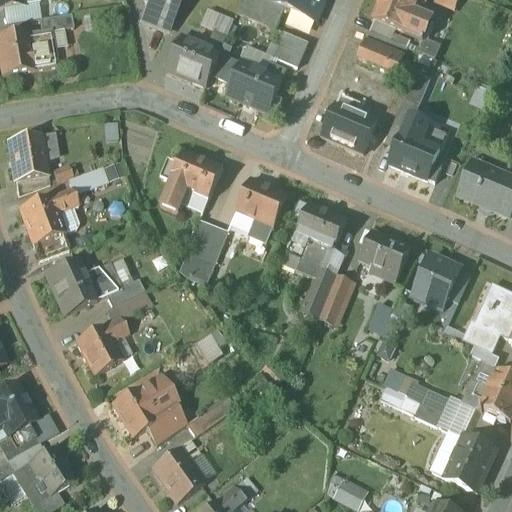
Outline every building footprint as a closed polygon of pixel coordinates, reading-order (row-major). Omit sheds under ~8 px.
[(0,0),(0,14),(24,10),(24,8),(22,0),(0,0)] [(34,0),(22,0),(24,8),(36,6),(34,0)] [(182,0),(143,0),(143,1),(144,4),(145,6),(147,8),(149,10),(143,26),(167,37),(182,0)] [(290,14),(257,0),(245,0),(238,18),(276,35),(283,16),(290,14)] [(323,0),(257,0),(290,14),(316,25),(323,10),(320,8),(323,0)] [(382,0),(373,23),(375,24),(396,33),(404,36),(419,0),(382,0)] [(419,0),(404,36),(422,44),(425,44),(433,23),(419,17),(426,0),(419,0)] [(460,0),(436,0),(435,5),(455,14),(460,0)] [(71,19),(40,25),(42,36),(52,35),(52,37),(74,33),(71,19)] [(396,33),(375,24),(370,36),(371,36),(391,45),(396,33)] [(28,37),(0,41),(0,69),(2,82),(58,73),(52,37),(52,35),(42,36),(28,39),(28,37)] [(207,53),(180,42),(166,75),(191,85),(191,86),(205,92),(207,92),(212,80),(221,59),(220,59),(227,42),(214,36),(207,53)] [(391,45),(371,36),(367,45),(403,61),(407,52),(391,45)] [(307,48),(284,39),(274,62),(297,72),(307,48)] [(425,44),(422,44),(421,46),(422,46),(417,56),(422,58),(435,63),(440,51),(425,44)] [(367,45),(366,45),(358,63),(397,80),(404,61),(403,61),(367,45)] [(435,63),(422,58),(419,66),(435,72),(438,65),(435,63)] [(241,68),(221,59),(212,80),(232,89),(241,68)] [(287,74),(271,67),(266,78),(282,85),(287,74)] [(266,78),(241,68),(232,89),(227,101),(269,118),(270,117),(276,120),(282,105),(276,102),(283,85),(282,85),(266,78)] [(430,84),(414,78),(404,102),(416,108),(420,106),(430,84)] [(360,109),(342,102),(339,111),(336,110),(323,141),(364,158),(377,127),(356,118),(360,109)] [(404,102),(392,132),(403,138),(410,120),(411,120),(416,108),(404,102)] [(441,154),(422,146),(429,128),(411,120),(410,120),(403,138),(402,138),(389,169),(428,185),(428,184),(435,187),(442,172),(435,169),(441,154)] [(54,140),(41,142),(44,159),(48,159),(48,161),(58,159),(54,140)] [(41,141),(8,147),(15,188),(16,188),(48,182),(44,159),(41,142),(41,141)] [(223,173),(184,156),(178,169),(169,165),(161,184),(170,188),(160,210),(179,218),(184,207),(203,216),(208,204),(210,204),(223,173)] [(511,199),(511,182),(474,166),(460,200),(504,219),(511,199)] [(69,171),(53,177),(58,188),(73,182),(69,171)] [(102,173),(69,186),(72,196),(74,201),(108,188),(102,173)] [(48,182),(16,188),(19,204),(50,192),(48,182)] [(288,200),(251,184),(236,217),(238,217),(232,231),(249,238),(248,242),(266,249),(274,232),(288,200)] [(51,203),(19,214),(33,252),(65,240),(65,239),(58,220),(72,215),(78,212),(74,201),(72,196),(51,203)] [(348,226),(309,209),(309,211),(301,207),(295,222),(302,225),(296,240),(330,255),(334,256),(348,226)] [(72,215),(58,220),(65,239),(76,234),(78,230),(72,215)] [(212,230),(199,224),(185,257),(188,259),(198,263),(212,230)] [(229,237),(212,230),(198,263),(191,279),(191,281),(208,288),(229,237)] [(412,252),(373,236),(371,239),(366,237),(361,248),(366,251),(359,267),(372,272),(369,278),(395,289),(412,252)] [(330,255),(296,240),(288,259),(301,265),(296,276),(315,284),(317,285),(330,255)] [(334,256),(330,255),(317,285),(315,284),(302,316),(319,324),(345,261),(334,256)] [(198,263),(188,259),(181,275),(191,279),(198,263)] [(79,266),(46,281),(64,321),(97,306),(97,305),(106,301),(121,295),(120,294),(109,270),(86,281),(79,266)] [(138,285),(120,294),(121,295),(106,301),(113,315),(119,311),(145,297),(138,285)] [(511,298),(493,289),(492,291),(502,295),(494,312),(484,308),(475,328),(474,329),(500,341),(501,341),(509,345),(511,338),(511,298)] [(145,297),(119,311),(127,325),(152,311),(145,297)] [(393,315),(380,310),(370,332),(382,338),(393,315)] [(120,323),(104,331),(76,346),(95,381),(123,366),(111,344),(114,342),(116,347),(129,340),(120,323)] [(500,341),(474,329),(475,328),(472,326),(463,346),(492,359),(500,341)] [(205,364),(229,350),(219,333),(195,347),(205,364)] [(511,421),(511,380),(481,366),(463,407),(479,414),(481,415),(483,412),(498,419),(497,422),(506,427),(507,424),(510,425),(511,421)] [(180,414),(160,382),(139,395),(159,427),(146,435),(155,450),(187,430),(178,416),(180,414)] [(38,426),(17,388),(0,397),(0,428),(8,442),(29,431),(38,426)] [(427,395),(413,389),(407,402),(421,408),(427,395)] [(138,393),(111,410),(132,444),(146,435),(159,427),(139,395),(138,393)] [(449,405),(427,395),(421,408),(443,418),(449,405)] [(421,408),(407,402),(402,414),(416,420),(421,408)] [(443,418),(421,408),(416,420),(415,421),(437,431),(443,418)] [(204,419),(187,430),(195,442),(212,432),(204,419)] [(29,431),(8,442),(0,446),(0,453),(8,467),(9,467),(40,449),(29,431)] [(451,437),(432,476),(445,482),(463,442),(451,437)] [(496,456),(464,441),(463,442),(445,482),(445,483),(477,498),(496,456)] [(74,487),(53,454),(29,468),(51,502),(57,498),(74,487)] [(205,490),(179,454),(152,473),(177,509),(205,490)] [(8,467),(0,471),(0,487),(16,478),(15,477),(9,467),(8,467)] [(51,502),(29,468),(15,477),(16,478),(27,496),(24,498),(32,511),(59,511),(64,509),(57,498),(51,502)] [(344,481),(333,502),(352,511),(360,511),(369,494),(344,481)] [(234,492),(218,506),(217,505),(209,511),(238,511),(246,506),(234,492)]
